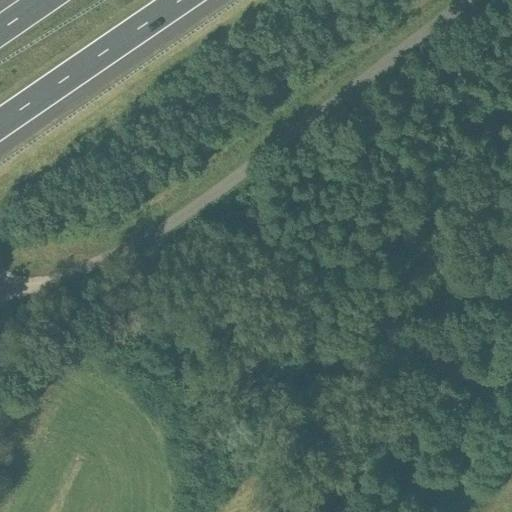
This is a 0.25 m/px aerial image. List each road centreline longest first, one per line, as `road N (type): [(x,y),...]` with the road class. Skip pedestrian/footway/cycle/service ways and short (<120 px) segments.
road 1 (unclassified): [(468,0),(164,229),(58,282),(0,289)]
road 2 (motorway): [(0,136),(204,0)]
